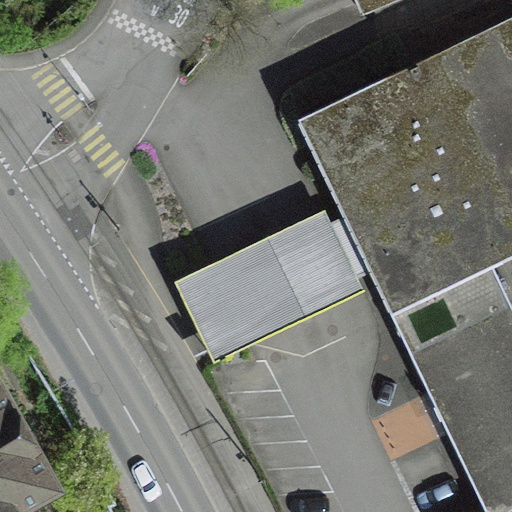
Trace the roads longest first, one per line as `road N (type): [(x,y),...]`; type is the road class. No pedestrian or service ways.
road 1 (secondary): [(0,209),(174,511)]
road 2 (residential): [(0,189),(125,86),(161,0)]
